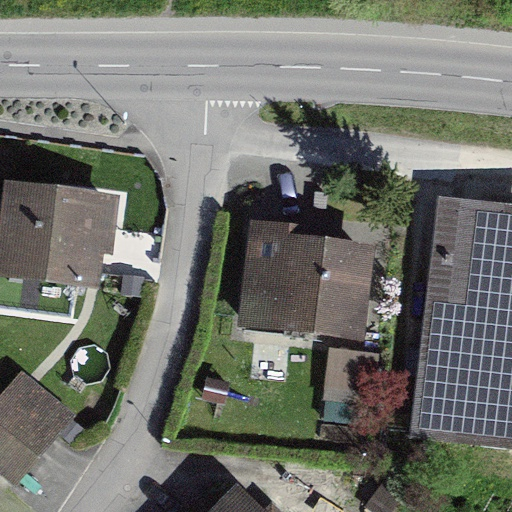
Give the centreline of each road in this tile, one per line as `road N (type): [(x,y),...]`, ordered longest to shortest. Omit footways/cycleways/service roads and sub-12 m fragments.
road 1 (residential): [(201,69),(176,305),(128,450),(82,511)]
road 2 (tertiary): [(511,81),(201,69)]
road 3 (tertiary): [(201,69),(0,71)]
